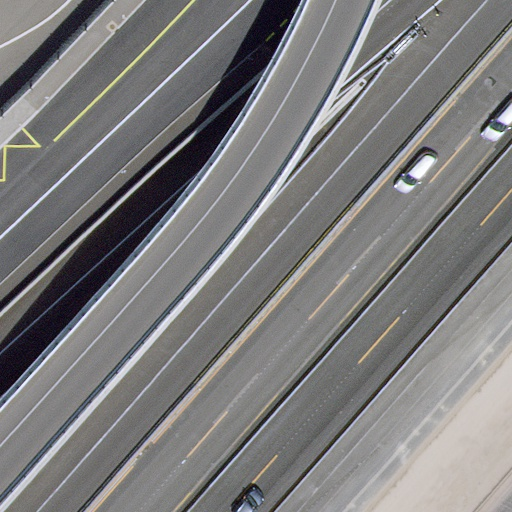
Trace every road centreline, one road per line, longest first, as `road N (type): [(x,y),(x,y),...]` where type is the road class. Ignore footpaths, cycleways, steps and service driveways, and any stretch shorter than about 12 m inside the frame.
road 1 (primary): [(501,0),(47,511)]
road 2 (primary): [(343,0),(312,65),(211,219),(0,456)]
road 3 (motorway): [(412,0),(0,370)]
road 4 (motorway): [(511,194),(231,511)]
road 5 (secondary): [(0,238),(249,0)]
road 6 (motorway): [(385,511),(511,368)]
